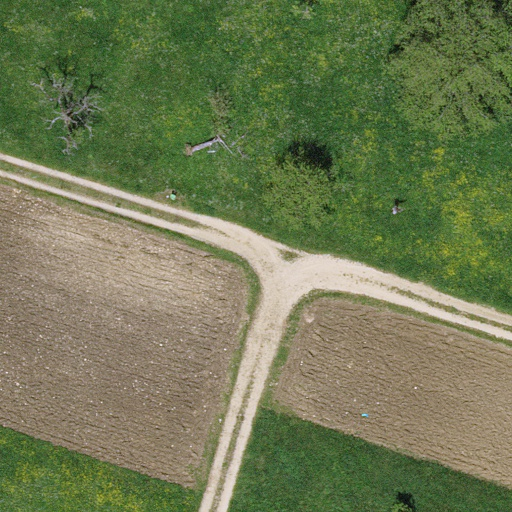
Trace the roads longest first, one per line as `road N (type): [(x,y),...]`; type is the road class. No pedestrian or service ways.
road 1 (track): [(0,167),(279,258),(205,511)]
road 2 (track): [(279,258),(511,326)]
